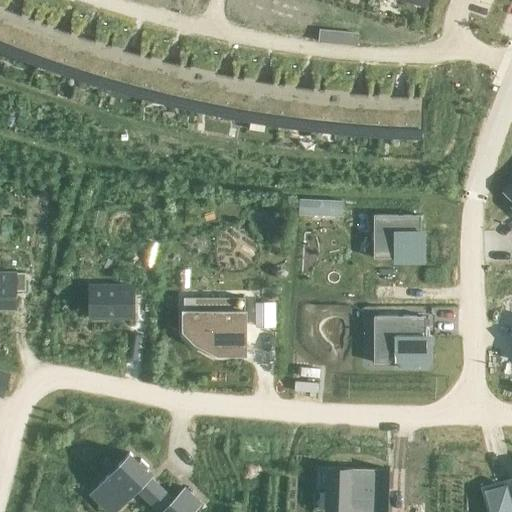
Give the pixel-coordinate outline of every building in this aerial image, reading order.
[(0,6),(0,43),(6,46),(13,49),(19,51),(26,54),(32,56),(39,59),(51,26),(45,24),(38,21),(32,19),(25,16),(19,14),(13,11),(6,9),(0,6)] [(51,26),(39,59),(46,61),(52,63),(59,66),(65,68),(77,35),(70,33),(64,31),(57,28),(51,26)] [(77,35),(65,68),(72,70),(79,72),(85,74),(92,77),(99,79),(105,81),(115,47),(109,45),(102,43),(96,41),(89,39),(83,37),(77,35)] [(115,47),(105,81),(112,83),(119,85),(125,87),(132,88),(139,90),(146,92),(155,58),(148,57),(141,55),(135,53),(128,51),(122,49),(115,47)] [(155,58),(146,92),(153,94),(159,96),(166,97),(173,99),(180,100),(186,102),(193,104),(200,105),(207,71),(201,70),(194,68),(188,67),(181,65),(174,63),(168,62),(161,60),(155,58)] [(207,71),(200,105),(207,107),(214,108),(221,109),(228,111),(234,112),(241,113),(247,79),(241,78),(234,76),(227,75),(221,74),(214,72),(207,71)] [(247,79),(241,113),(248,114),(255,116),(262,117),(269,118),(276,119),(283,120),(288,85),(281,84),(274,83),(268,82),(261,81),(254,80),(247,79)] [(288,85),(283,120),(290,121),(297,122),(303,123),(310,124),(317,124),(324,125),(331,126),(338,127),(342,92),(335,91),(328,91),(321,90),(315,89),(308,88),(301,87),(294,86),(288,85)] [(342,92),(338,127),(345,127),(352,128),(359,129),(366,129),(373,130),(380,130),(382,95),(375,95),(369,94),(362,94),(355,93),(348,93),(342,92)] [(382,95),(380,130),(387,131),(394,131),(401,131),(409,132),(416,132),(423,132),(424,97),(417,97),(410,97),(403,97),(396,96),(389,96),(382,95)] [(343,202),(300,200),(300,215),(343,217),(343,202)] [(374,215),(374,258),(394,258),(394,262),(424,262),(424,231),(421,231),(421,215),(374,215)] [(25,273),(0,272),(0,307),(17,308),(17,291),(25,291),(25,273)] [(133,286),(90,286),(90,317),(133,317),(133,286)] [(244,297),(184,297),(184,330),(196,330),(196,342),(219,342),(219,354),(244,354),(244,297)] [(275,327),(275,302),(258,302),(257,327),(275,327)] [(426,316),(374,316),(374,363),(394,363),(394,367),(430,367),(430,336),(426,336),(426,316)] [(0,370),(0,397),(2,398),(9,373),(0,370)] [(130,452),(96,488),(119,510),(153,474),(146,468),(149,466),(141,459),(139,461),(130,452)] [(326,469),(325,491),(337,492),(336,511),(387,511),(389,469),(388,469),(388,471),(326,469)] [(504,484),(484,490),(489,511),(511,511),(511,496),(511,497),(509,490),(506,491),(504,484)] [(185,486),(160,511),(194,511),(203,503),(185,486)]
